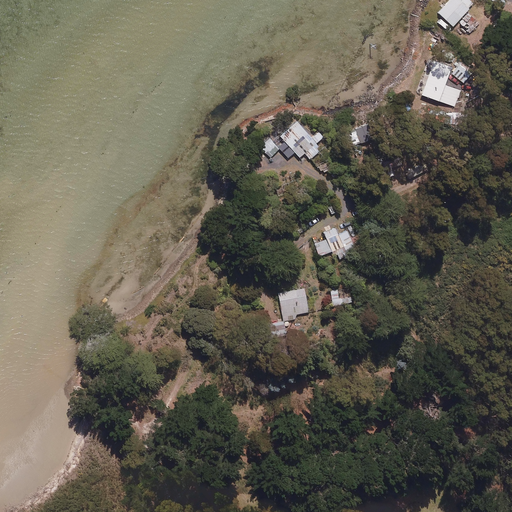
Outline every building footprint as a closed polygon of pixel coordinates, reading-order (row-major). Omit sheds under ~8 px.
[(470,0),(447,0),(438,11),(452,25),(473,2),(470,0)] [(467,12),(458,21),(462,24),(460,26),(468,34),(479,23),(467,12)] [(474,75),(464,64),(456,71),(465,82),(474,75)] [(319,149),(316,147),(318,145),(315,142),(322,136),(318,131),(311,137),(295,119),(279,134),(284,140),(278,146),(288,157),(294,151),(299,156),(304,152),(309,158),(319,149)] [(360,127),(347,131),(352,144),(364,140),(360,127)] [(278,148),(268,137),(259,146),(269,156),(278,148)] [(393,172),(385,154),(373,160),(381,178),(393,172)] [(405,173),(408,179),(424,170),(421,165),(405,173)] [(400,176),(387,181),(388,186),(402,180),(400,176)] [(342,245),(351,242),(346,229),(337,233),(334,226),(330,227),(330,225),(324,227),(325,229),(322,231),(326,238),(314,243),(319,255),(332,250),(335,258),(346,253),(342,245)] [(308,311),(303,287),(277,292),(283,320),(296,317),(295,313),(308,311)] [(351,306),(351,297),(338,297),(338,289),(331,289),(331,306),(351,306)] [(283,321),(270,322),(272,337),(285,335),(283,321)]
